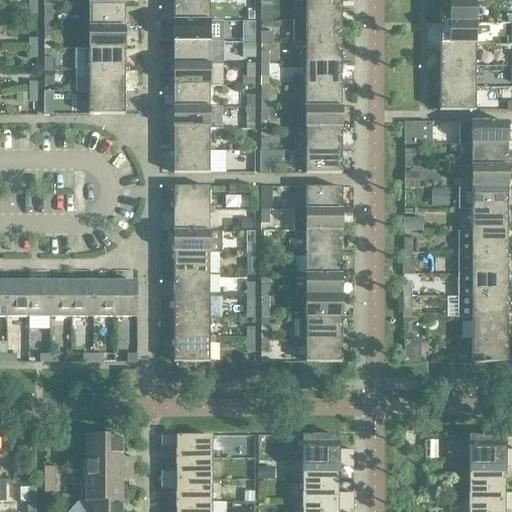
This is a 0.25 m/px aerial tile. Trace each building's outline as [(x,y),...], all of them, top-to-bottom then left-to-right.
[(209,22),(208,0),(172,0),(173,22),(209,22)] [(341,22),(340,0),(304,0),(305,22),(341,22)] [(475,24),(475,3),(439,2),(439,24),(475,24)] [(124,28),(124,6),(88,6),(88,28),(124,28)] [(209,44),(209,22),(173,22),(173,44),(209,44)] [(341,44),(341,22),(305,22),(305,44),(341,44)] [(475,46),(475,24),(439,24),(439,46),(475,46)] [(124,50),(124,28),(88,28),(88,50),(124,50)] [(209,65),(209,44),(173,44),(173,66),(209,65)] [(341,66),(341,44),(305,44),(305,66),(341,66)] [(475,67),(475,46),(439,46),(439,67),(475,67)] [(124,71),(124,50),(88,50),(88,71),(124,71)] [(209,87),(209,65),(173,66),(173,87),(209,87)] [(341,87),(341,66),(305,66),(305,87),(341,87)] [(475,89),(475,67),(439,67),(439,89),(475,89)] [(124,93),(124,71),(88,71),(88,93),(124,93)] [(209,109),(209,87),(173,87),(173,109),(209,109)] [(341,109),(341,87),(305,87),(305,109),(341,109)] [(475,112),(475,89),(439,89),(439,112),(475,112)] [(36,103),(36,93),(28,93),(28,103),(36,103)] [(124,116),(124,93),(88,93),(88,116),(124,116)] [(209,130),(209,109),(173,109),(173,130),(209,130)] [(341,130),(341,109),(305,109),(305,130),(341,130)] [(511,119),(511,109),(497,109),(496,119),(511,119)] [(507,146),(507,124),(471,124),(471,146),(507,146)] [(209,152),(209,130),(173,130),(173,152),(209,152)] [(341,152),(341,130),(305,130),(305,152),(341,152)] [(507,168),(507,146),(471,146),(471,168),(507,168)] [(413,168),(413,150),(403,150),(403,168),(413,168)] [(209,174),(209,152),(173,152),(173,174),(209,174)] [(341,174),(341,152),(305,152),(305,174),(341,174)] [(507,190),(507,168),(471,168),(471,190),(507,190)] [(417,190),(417,175),(403,175),(403,190),(417,190)] [(209,211),(209,189),(173,189),(173,211),(209,211)] [(341,211),(341,189),(305,189),(305,211),(341,211)] [(507,211),(507,190),(471,190),(471,211),(507,211)] [(209,233),(209,211),(173,211),(173,233),(209,233)] [(341,233),(341,211),(305,211),(305,233),(341,233)] [(507,233),(507,211),(471,211),(471,233),(507,233)] [(411,233),(411,219),(403,219),(403,233),(411,233)] [(209,255),(209,233),(173,233),(173,255),(209,255)] [(341,254),(341,233),(305,233),(305,254),(341,254)] [(507,254),(507,233),(471,233),(471,254),(507,254)] [(411,252),(411,239),(403,239),(403,252),(411,252)] [(411,265),(411,254),(411,252),(403,252),(403,265),(411,265)] [(341,276),(341,254),(305,254),(305,276),(341,276)] [(507,276),(507,254),(471,254),(471,276),(507,276)] [(209,276),(209,255),(173,255),(173,276),(209,276)] [(209,298),(209,276),(173,276),(173,298),(209,298)] [(341,298),(341,276),(305,276),(305,298),(341,298)] [(507,298),(507,276),(471,276),(471,298),(507,298)] [(27,318),(27,283),(6,283),(6,318),(27,318)] [(49,318),(49,283),(27,283),(27,318),(49,318)] [(70,318),(70,284),(49,283),(49,318),(70,318)] [(92,318),(92,283),(70,284),(70,318),(92,318)] [(114,319),(114,284),(92,283),(92,318),(114,319)] [(136,319),(136,284),(114,284),(114,319),(136,319)] [(411,297),(411,285),(403,285),(403,297),(411,297)] [(411,310),(411,298),(411,297),(403,297),(403,310),(411,310)] [(209,319),(209,298),(173,298),(173,319),(209,319)] [(341,319),(341,298),(305,298),(305,319),(341,319)] [(507,319),(507,298),(471,298),(471,319),(507,319)] [(209,341),(209,319),(173,319),(173,341),(209,341)] [(341,341),(341,319),(305,319),(305,341),(341,341)] [(507,341),(507,319),(471,319),(471,341),(507,341)] [(209,363),(209,341),(173,341),(173,363),(209,363)] [(341,363),(341,341),(305,341),(305,363),(341,363)] [(416,355),(416,341),(405,341),(405,355),(416,355)] [(507,363),(507,341),(471,341),(471,363),(507,363)] [(16,364),(16,356),(6,356),(6,364),(16,364)] [(49,364),(49,356),(39,356),(39,364),(49,364)] [(59,364),(59,356),(49,356),(49,364),(59,364)] [(92,364),(92,356),(82,356),(82,364),(92,364)] [(102,364),(102,356),(92,356),(92,364),(102,364)] [(136,385),(136,372),(121,372),(121,385),(136,385)] [(121,511),(121,482),(135,482),(135,459),(121,459),(121,437),(85,437),(85,502),(78,502),(78,511),(121,511)] [(211,460),(211,437),(161,437),(161,447),(171,447),(171,446),(173,443),(175,443),(175,460),(211,460)] [(338,455),(338,437),(302,437),(302,460),(353,460),(353,451),(342,451),(342,452),(340,455),(338,455)] [(504,455),(504,437),(468,437),(468,460),(511,459),(511,451),(509,451),(506,455),(504,455)] [(35,460),(35,447),(27,447),(27,460),(35,460)] [(504,481),(504,464),(506,464),(509,468),(511,468),(511,459),(468,460),(468,481),(504,481)] [(35,473),(35,460),(27,460),(27,473),(35,473)] [(211,481),(211,460),(175,460),(175,477),(173,477),(171,473),(160,473),(160,481),(211,481)] [(338,481),(338,464),(340,464),(342,468),(353,468),(353,460),(302,460),(302,481),(338,481)] [(54,495),(54,468),(43,468),(43,495),(54,495)] [(211,503),(211,481),(160,481),(160,490),(171,490),(173,486),(175,486),(175,503),(211,503)] [(338,499),(338,481),(302,481),(302,503),(353,503),(353,494),(342,494),(342,495),(340,498),(338,499)] [(504,498),(504,481),(468,481),(468,503),(511,502),(511,494),(509,494),(509,495),(506,498),(504,498)] [(35,503),(35,490),(27,490),(27,503),(35,503)] [(504,511),(504,507),(506,507),(509,511),(511,511),(511,502),(468,503),(468,511),(504,511)] [(35,511),(35,503),(27,503),(27,511),(35,511)] [(211,511),(211,503),(175,503),(175,511),(211,511)] [(337,511),(338,507),(340,507),(342,511),(353,511),(353,503),(302,503),(301,511),(337,511)]
